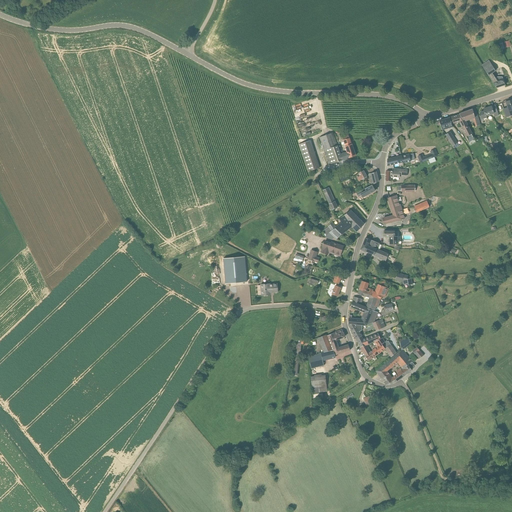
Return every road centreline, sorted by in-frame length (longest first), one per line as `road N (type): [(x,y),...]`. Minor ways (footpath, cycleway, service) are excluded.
road 1 (unclassified): [(104,511),(235,316),(262,306),(345,310)]
road 2 (unclassified): [(426,114),(384,95),(255,87),(187,54)]
road 3 (unclassified): [(187,54),(133,27),(57,30),(0,14)]
road 4 (track): [(511,472),(445,479),(408,393)]
road 5 (unclassified): [(345,310),(381,163)]
